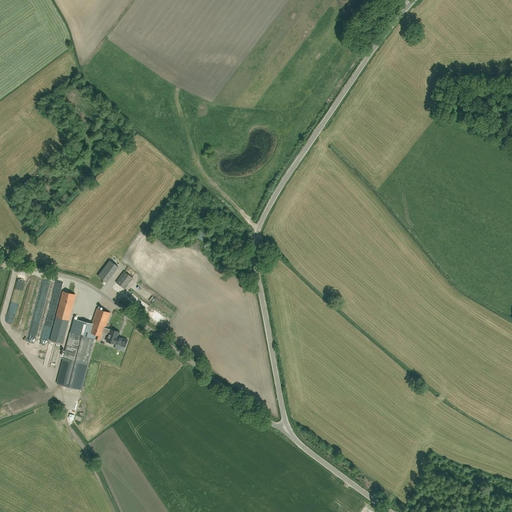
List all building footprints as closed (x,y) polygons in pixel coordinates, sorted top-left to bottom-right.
[(199,231),(195,238),(203,242),(207,235),(199,231)] [(118,267),(110,260),(98,276),(106,283),(118,267)] [(125,289),(133,278),(124,272),(116,282),(125,289)] [(63,344),(76,294),(63,291),(50,341),(63,344)] [(128,340),(118,336),(119,332),(111,329),(110,330),(104,328),(105,326),(106,326),(110,313),(97,308),(89,332),(96,335),(95,338),(100,340),(103,332),(109,335),(107,341),(125,347),(128,340)] [(81,390),(87,369),(94,341),(87,339),(88,337),(71,332),(57,384),(81,390)]
